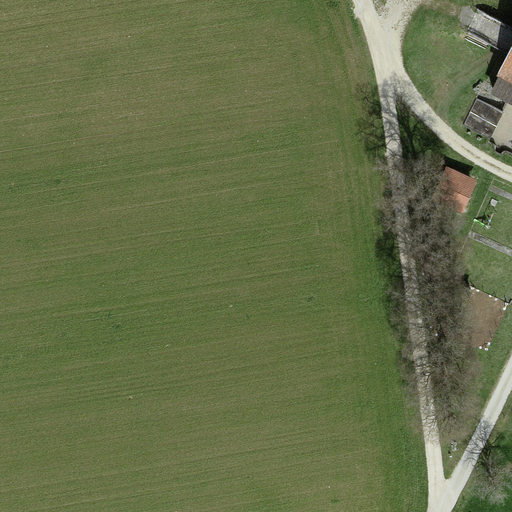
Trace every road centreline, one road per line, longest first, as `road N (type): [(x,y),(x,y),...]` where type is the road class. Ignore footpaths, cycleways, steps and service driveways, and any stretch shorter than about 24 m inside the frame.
road 1 (track): [(511,174),(448,135),(380,73)]
road 2 (track): [(388,127),(359,0)]
